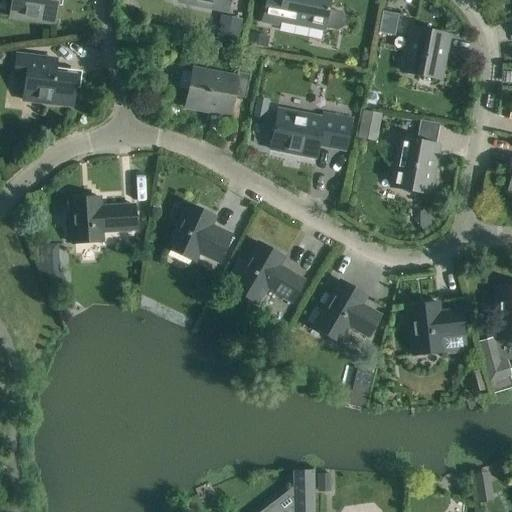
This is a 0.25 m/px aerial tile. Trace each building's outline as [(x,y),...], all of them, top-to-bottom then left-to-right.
[(11,0),(9,17),(33,20),(53,23),(56,0),(11,0)] [(180,0),(198,3),(227,9),(229,0),(180,0)] [(323,30),(323,28),(336,30),(342,26),(344,18),(339,12),(327,10),(328,0),(265,0),(261,22),(278,25),(278,21),(323,30)] [(382,10),(377,32),(393,35),(397,13),(382,10)] [(403,72),(418,75),(438,79),(439,75),(442,72),(444,66),(441,62),(446,35),(412,28),(403,72)] [(268,36),(248,32),(245,46),(265,50),(268,36)] [(15,55),(15,58),(13,78),(25,79),(23,100),(71,106),(75,76),(53,73),(55,60),(15,55)] [(181,69),(177,87),(188,89),(185,105),(189,106),(192,110),(198,111),(201,108),(229,114),(233,96),(245,98),(248,78),(249,74),(237,72),(236,79),(192,70),(192,72),(181,69)] [(277,109),(273,129),(269,149),(315,158),(318,145),(344,150),(350,119),(323,114),(322,118),(277,109)] [(361,112),(356,138),(376,141),(380,115),(361,112)] [(401,138),(396,167),(392,187),(427,194),(428,187),(432,185),(433,178),(430,175),(436,144),(401,138)] [(135,230),(135,225),(134,205),(99,207),(99,197),(69,199),(71,244),(102,242),(101,232),(135,230)] [(187,204),(179,222),(166,249),(194,261),(198,252),(218,262),(230,235),(210,226),(215,217),(187,204)] [(235,263),(224,282),(231,287),(230,289),(256,304),(266,287),(291,302),(304,281),(278,266),(283,257),(257,242),(242,268),(235,263)] [(339,280),(329,298),(312,327),(338,343),(348,326),(367,337),(380,315),(361,304),(366,296),(339,280)] [(511,285),(496,285),(496,305),(496,340),(511,339),(511,285)] [(437,303),(407,306),(412,355),(447,351),(448,353),(459,352),(459,350),(464,349),(460,310),(438,312),(437,303)] [(491,339),(478,343),(488,382),(495,380),(493,373),(500,371),(491,339)] [(466,372),(472,393),(481,391),(475,369),(466,372)] [(313,511),(313,470),(291,470),(291,484),(291,511),(313,511)] [(328,473),(316,474),(317,492),(329,491),(328,473)] [(291,511),(291,484),(254,511),(291,511)]
